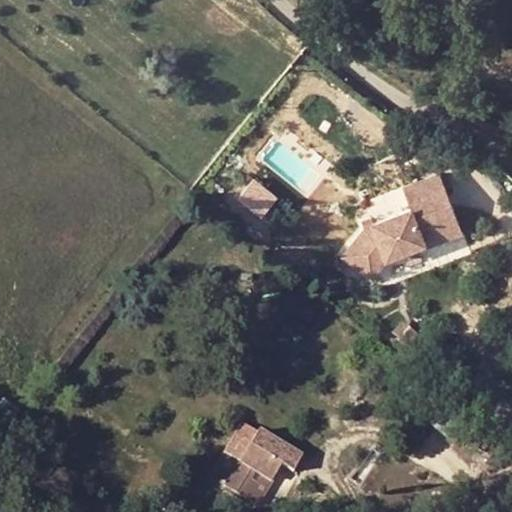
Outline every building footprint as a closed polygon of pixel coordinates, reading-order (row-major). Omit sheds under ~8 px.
[(438,170),(399,181),(428,246),(464,233),(438,170)] [(366,223),(338,257),(371,283),(393,257),(423,241),(408,206),(366,223)] [(437,433),(451,413),(419,389),(405,410),(437,433)] [(223,487),(259,430),(242,420),(208,478),(223,487)] [(259,430),(223,487),(258,507),(280,467),(292,473),(302,456),(259,430)] [(359,490),(382,460),(372,454),(350,483),(359,490)]
